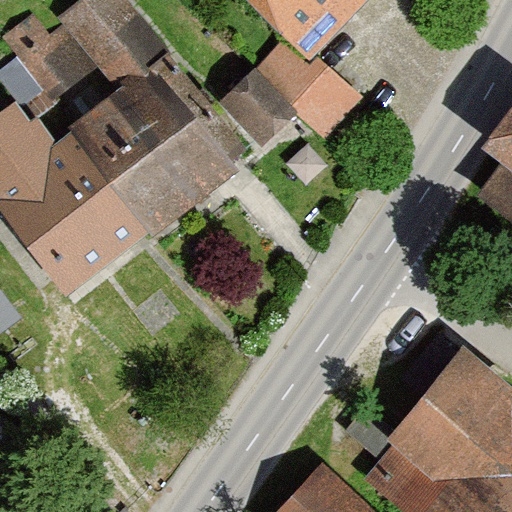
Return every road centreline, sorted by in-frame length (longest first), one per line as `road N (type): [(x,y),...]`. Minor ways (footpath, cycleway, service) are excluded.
road 1 (secondary): [(201,511),(385,250),(511,48)]
road 2 (track): [(511,354),(385,250)]
